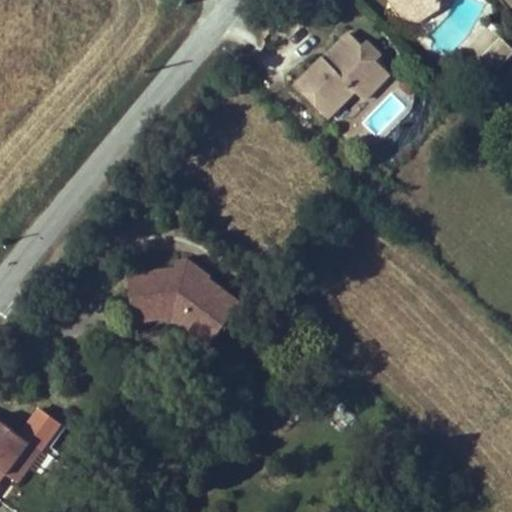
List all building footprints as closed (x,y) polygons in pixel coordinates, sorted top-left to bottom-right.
[(395,0),(394,11),(410,15),(431,2),(431,0),(395,0)] [(456,57),(475,78),(509,45),(489,24),(456,57)] [(355,93),(376,72),(365,50),(353,50),(355,40),(354,40),(342,27),(324,45),(326,48),(319,55),(317,53),(313,49),(285,77),(314,105),(341,78),(345,82),(355,93)] [(365,50),(376,72),(382,66),(380,65),(372,47),(359,35),(354,40),(355,40),(353,50),(365,50)] [(324,45),(317,53),(319,55),(326,48),(324,45)] [(331,96),(345,82),(341,78),(314,105),(318,109),(328,99),(331,96)] [(180,262),(180,271),(200,287),(205,279),(210,283),(213,278),(190,261),(180,262)] [(200,287),(180,271),(129,278),(135,320),(169,315),(184,313),(185,320),(197,328),(192,334),(210,347),(241,306),(210,283),(205,279),(200,287)] [(188,340),(192,334),(197,328),(185,320),(184,313),(169,315),(171,327),(188,340)] [(340,431),(354,417),(338,400),(323,413),(340,431)] [(26,436),(0,416),(0,467),(1,468),(26,436)] [(11,475),(35,444),(26,436),(1,468),(11,475)]
